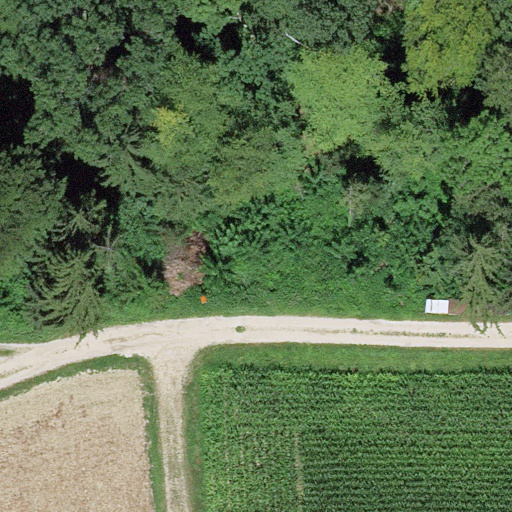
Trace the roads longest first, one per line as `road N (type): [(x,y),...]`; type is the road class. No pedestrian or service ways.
road 1 (track): [(511,332),(0,350)]
road 2 (track): [(138,349),(0,388)]
